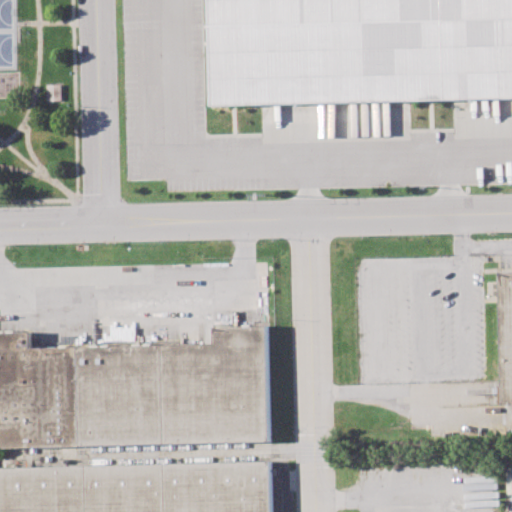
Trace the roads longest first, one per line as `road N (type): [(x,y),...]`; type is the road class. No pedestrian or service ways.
road 1 (tertiary): [(511,214),(0,224)]
road 2 (residential): [(314,218),(317,511)]
road 3 (residential): [(99,0),(106,222)]
